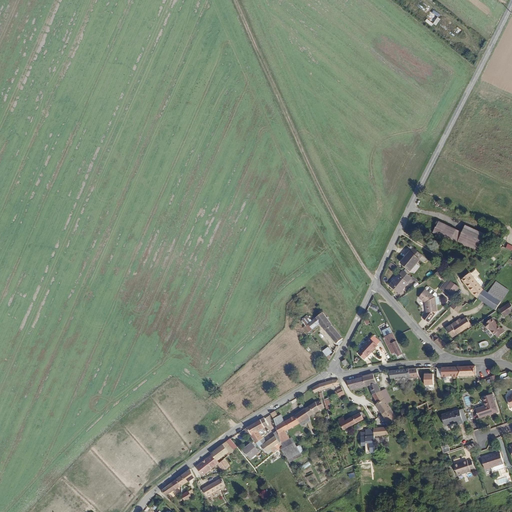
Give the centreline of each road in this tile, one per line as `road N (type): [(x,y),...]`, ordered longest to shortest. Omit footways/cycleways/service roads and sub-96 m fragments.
road 1 (track): [(232,0),(314,183),(374,283)]
road 2 (tertiary): [(511,4),(374,283)]
road 3 (tertiary): [(332,367),(218,443),(136,511)]
